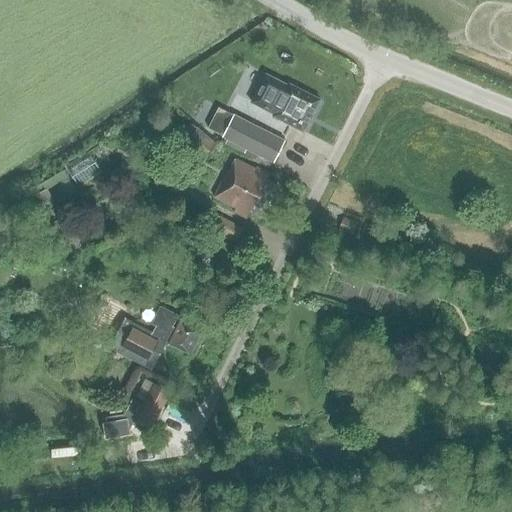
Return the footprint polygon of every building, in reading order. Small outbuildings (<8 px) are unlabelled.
[(289,84),(288,86),(276,80),(262,108),(273,114),(273,116),(303,132),(320,100),(289,84)] [(249,113),(237,107),(234,113),(222,107),(210,132),(272,164),(284,140),(246,121),(249,113)] [(197,128),(185,143),(204,158),(216,143),(197,128)] [(214,197),(235,208),(232,213),(246,220),(251,211),(260,216),(276,185),(267,180),(270,175),(255,167),(254,169),(235,159),(229,171),(227,170),(214,197)] [(74,192),(66,179),(60,184),(67,196),(74,192)] [(235,242),(242,228),(215,215),(208,229),(235,242)] [(66,216),(53,223),(67,252),(81,245),(66,216)] [(90,254),(75,266),(83,276),(98,264),(90,254)] [(125,316),(99,303),(87,326),(114,339),(125,316)] [(201,332),(180,321),(176,328),(172,326),(177,316),(160,307),(152,324),(156,326),(152,333),(125,319),(113,343),(153,363),(165,341),(169,343),(190,354),(201,332)] [(169,391),(152,382),(132,420),(149,428),(169,391)]
